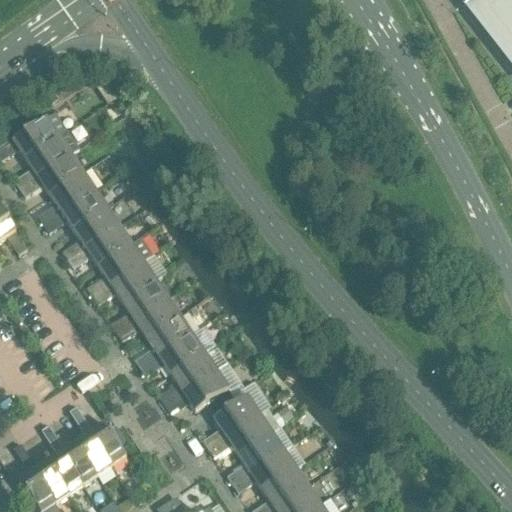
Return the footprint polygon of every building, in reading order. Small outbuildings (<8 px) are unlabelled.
[(511,0),(477,0),(462,12),(511,74),(511,0)] [(118,101),(109,106),(115,115),(123,110),(118,101)] [(24,163),(66,134),(54,115),(11,144),(12,145),(0,152),(0,165),(0,166),(18,154),(24,163)] [(66,134),(24,163),(31,173),(13,185),(18,193),(69,158),(78,152),(66,134)] [(69,158),(18,193),(24,202),(42,190),(48,199),(82,176),(69,158)] [(42,228),(94,194),(82,176),(48,199),(55,209),(37,221),(42,228)] [(72,235),(106,212),(94,194),(42,228),(49,238),(67,226),(72,235)] [(0,244),(6,241),(18,259),(27,253),(15,235),(0,212),(0,244)] [(66,264),(118,230),(106,212),(72,235),(79,245),(61,257),(62,258),(66,264)] [(97,271),(130,248),(118,230),(66,264),(73,274),(91,262),(97,271)] [(130,248),(97,271),(104,281),(86,293),(91,301),(143,266),(152,260),(140,242),(130,248)] [(143,266),(91,301),(97,310),(115,298),(121,307),(155,284),(143,266)] [(155,284),(121,307),(128,317),(110,329),(116,338),(167,303),(155,284)] [(167,303),(116,338),(121,346),(139,334),(145,343),(179,320),(167,303)] [(179,320),(145,343),(152,353),(134,365),(139,373),(140,373),(191,338),(179,320)] [(191,338),(140,373),(145,381),(163,369),(169,378),(203,356),(191,338)] [(203,356),(169,378),(176,388),(158,400),(164,408),(215,374),(203,356)] [(215,374),(164,408),(170,417),(187,405),(194,415),(204,409),(208,415),(231,400),(227,394),(228,393),(215,374)] [(231,400),(208,415),(214,422),(213,423),(220,433),(202,445),(208,453),(259,419),(246,400),(236,407),(231,400)] [(292,420),(284,410),(275,417),(282,427),(292,420)] [(77,428),(84,423),(76,411),(69,416),(77,428)] [(259,419),(208,453),(213,462),(231,450),(237,459),(271,437),(259,419)] [(84,423),(77,428),(85,440),(89,438),(112,471),(126,461),(103,428),(92,435),(84,423)] [(49,447),(56,442),(48,430),(41,435),(49,447)] [(232,489),(283,455),(271,437),(237,459),(244,469),(226,481),(232,489)] [(74,447),(97,481),(112,471),(89,438),(85,440),(74,447)] [(56,442),(49,447),(57,459),(47,466),(69,499),(83,490),(60,457),(64,454),(56,442)] [(97,481),(74,447),(64,454),(60,457),(83,490),(97,481)] [(21,466),(28,461),(20,449),(13,453),(21,466)] [(283,455),(232,489),(237,498),(255,486),(262,495),(295,473),(283,455)] [(28,461),(21,466),(29,478),(32,475),(55,509),(69,499),(47,466),(36,473),(28,461)] [(275,511),(307,491),(295,473),(262,495),(268,505),(257,511),(275,511)] [(29,478),(18,485),(35,511),(50,511),(55,509),(32,475),(29,478)] [(314,511),(319,509),(307,491),(275,511),(314,511)] [(130,501),(123,505),(127,511),(131,511),(135,510),(130,501)] [(165,508),(167,511),(179,511),(173,502),(165,508)]
